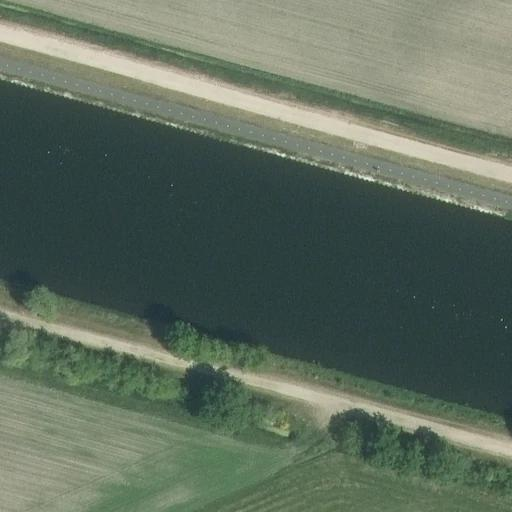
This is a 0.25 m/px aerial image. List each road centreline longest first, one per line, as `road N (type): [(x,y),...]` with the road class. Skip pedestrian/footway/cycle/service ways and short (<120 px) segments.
road 1 (track): [(511,173),(0,32)]
road 2 (track): [(0,313),(511,453)]
